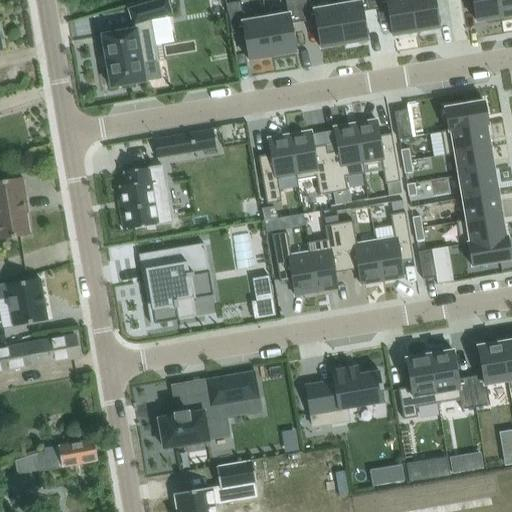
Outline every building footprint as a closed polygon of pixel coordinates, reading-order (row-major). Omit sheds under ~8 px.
[(136,29),(102,35),(111,88),(146,82),(143,65),(158,62),(151,20),(171,14),(167,0),(161,0),(129,10),(133,25),(136,24),(136,29)] [(285,0),(288,14),(266,18),(273,57),(296,53),(291,24),(303,22),(299,0),(285,0)] [(314,0),(299,0),(303,22),(317,20),(322,49),(344,45),(338,5),(316,9),(314,0)] [(359,0),(359,2),(338,5),(344,45),(367,41),(362,12),(375,10),(373,0),(359,0)] [(373,0),(375,10),(388,8),(392,37),(416,33),(410,0),(373,0)] [(410,0),(416,33),(439,29),(434,0),(410,0)] [(472,0),(477,22),(487,20),(488,23),(501,21),(496,0),(472,0)] [(511,0),(496,0),(501,21),(511,19),(511,0)] [(240,2),(226,4),(231,34),(244,32),(249,61),(273,57),(266,18),(243,22),(240,2)] [(484,101),(445,108),(449,130),(449,131),(487,125),(487,126),(488,125),(484,101)] [(408,110),(394,112),(399,140),(412,138),(408,110)] [(376,120),(355,124),(362,164),(363,164),(381,161),(383,171),(385,184),(388,184),(400,182),(392,134),(379,136),(376,120)] [(337,143),(325,145),(333,193),(347,191),(345,177),(365,174),(363,164),(362,164),(355,124),(334,127),(337,143)] [(449,130),(441,132),(445,156),(454,154),(454,153),(491,147),(487,126),(487,125),(449,131),(449,130)] [(213,130),(154,140),(157,158),(196,152),(196,150),(194,151),(193,145),(195,145),(194,140),(192,140),(191,135),(212,131),(213,139),(214,138),(213,130)] [(310,131),(289,135),(296,176),(297,180),(316,177),(319,195),(333,193),(325,145),(313,147),(310,131)] [(271,154),(258,157),(267,204),(281,202),(278,179),(295,176),(296,176),(289,135),(268,139),(271,154)] [(491,147),(454,153),(454,154),(458,176),(494,170),(491,147)] [(409,149),(401,150),(403,162),(411,161),(409,149)] [(411,161),(403,162),(405,174),(413,173),(411,161)] [(125,185),(119,187),(119,188),(120,188),(122,203),(123,207),(124,213),(121,214),(123,229),(126,229),(126,230),(159,224),(172,222),(168,201),(165,183),(165,181),(164,177),(163,166),(149,168),(139,170),(133,171),(123,172),(123,174),(125,185)] [(494,170),(458,176),(462,198),(498,192),(494,170)] [(0,240),(30,235),(24,199),(26,199),(23,178),(0,181),(0,240)] [(400,182),(388,184),(390,196),(402,194),(400,182)] [(415,183),(406,185),(409,197),(417,195),(415,183)] [(498,192),(462,198),(466,220),(466,221),(502,215),(498,192)] [(394,238),(375,241),(382,282),(403,278),(401,262),(413,260),(405,212),(390,215),(394,238)] [(303,214),(263,221),(265,232),(305,225),(303,214)] [(466,220),(456,222),(460,246),(469,244),(468,244),(506,237),(506,236),(502,215),(466,221),(466,220)] [(420,216),(412,218),(414,230),(422,228),(420,216)] [(353,221),(338,223),(347,271),(359,269),(361,285),(382,282),(375,241),(357,244),(353,221)] [(313,252),(309,252),(316,293),(337,289),(335,273),(347,271),(338,223),(325,226),(327,239),(311,242),(313,252)] [(422,228),(414,230),(416,241),(424,240),(422,228)] [(287,232),(272,235),(280,283),(293,281),(295,296),(316,293),(309,252),(291,255),(287,232)] [(506,237),(468,244),(469,244),(472,267),(511,260),(507,236),(506,236),(506,237)] [(148,253),(139,255),(147,305),(150,321),(151,324),(155,324),(179,320),(179,319),(190,317),(190,318),(196,317),(193,301),(192,299),(193,299),(213,296),(209,274),(208,266),(207,260),(204,246),(204,244),(183,247),(180,248),(172,249),(169,250),(162,251),(158,252),(152,253),(152,252),(148,253)] [(431,250),(418,252),(423,280),(436,277),(431,250)] [(0,284),(0,299),(9,298),(14,326),(46,320),(39,279),(6,284),(6,282),(0,284)] [(251,301),(254,319),(275,315),(272,298),(255,301),(251,301)] [(75,336),(55,339),(28,344),(32,366),(79,357),(75,336)] [(511,337),(501,339),(508,381),(511,380),(511,337)] [(483,375),(470,377),(475,407),(489,405),(486,385),(508,381),(501,339),(488,341),(489,344),(478,346),(483,375)] [(3,350),(0,350),(0,372),(28,368),(24,344),(2,348),(3,350)] [(453,350),(429,354),(438,403),(460,399),(462,410),(475,407),(470,377),(458,379),(453,350)] [(411,387),(398,389),(403,420),(418,417),(416,407),(438,403),(429,354),(406,358),(411,387)] [(324,382),(304,385),(309,415),(310,414),(312,426),(330,423),(328,412),(337,410),(337,411),(384,403),(381,390),(382,390),(381,384),(380,384),(378,371),(358,375),(357,367),(331,371),(333,381),(324,382)] [(174,415),(158,418),(163,448),(209,440),(205,420),(226,416),(244,413),(242,400),(258,397),(254,372),(206,380),(208,393),(183,397),(185,412),(177,413),(174,414),(174,415)] [(97,460),(93,439),(45,448),(46,452),(36,454),(40,471),(97,460)] [(511,452),(502,455),(504,466),(511,464),(511,452)] [(445,458),(433,460),(436,479),(448,477),(445,458)] [(481,458),(472,459),(474,473),(483,471),(481,458)] [(211,486),(174,492),(177,511),(215,511),(214,502),(231,499),(229,486),(256,481),(252,461),(216,467),(219,486),(212,487),(211,486)]
